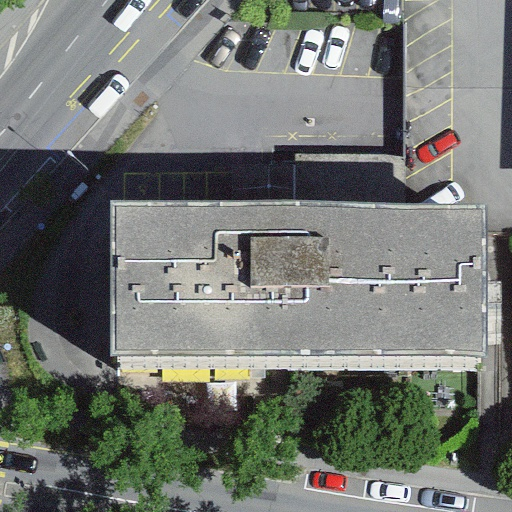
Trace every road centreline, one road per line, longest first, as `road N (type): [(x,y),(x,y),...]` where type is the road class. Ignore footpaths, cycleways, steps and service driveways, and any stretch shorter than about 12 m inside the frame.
road 1 (unclassified): [(0,138),(109,0)]
road 2 (secondary): [(0,487),(146,507)]
